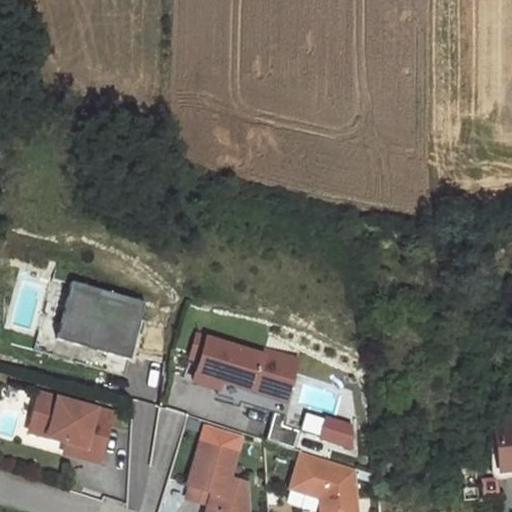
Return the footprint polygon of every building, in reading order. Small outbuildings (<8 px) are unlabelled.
[(71,282),(51,356),(124,376),(144,302),(71,282)] [(262,355),(196,335),(190,355),(199,358),(193,380),(218,388),(216,396),(286,417),(298,375),(294,373),(298,360),(263,350),(262,355)] [(112,413),(39,393),(29,431),(67,441),(84,446),(80,457),(98,462),(112,413)] [(329,440),(334,422),(325,419),(320,437),(329,440)] [(201,441),(237,452),(243,434),(207,422),(201,441)] [(352,448),(351,428),(334,422),(329,440),(352,448)] [(511,469),(511,423),(495,426),(500,471),(511,469)] [(84,446),(67,441),(64,452),(80,457),(84,446)] [(248,511),(246,483),(229,478),(237,452),(201,441),(187,485),(191,486),(187,498),(210,505),(216,507),(214,511),(248,511)] [(357,511),(355,469),(303,453),(291,489),(320,498),(320,511),(357,511)] [(477,462),(451,464),(451,470),(461,469),(464,500),(481,499),(477,462)] [(498,493),(497,478),(482,479),(483,494),(498,493)]
